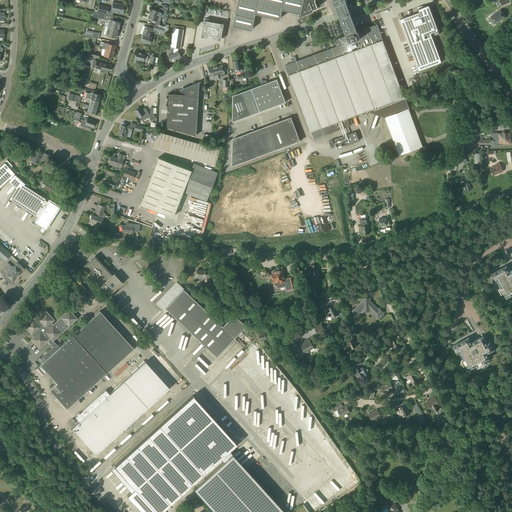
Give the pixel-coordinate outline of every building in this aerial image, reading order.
[(78,0),(87,2),(86,7),(93,9),(95,2),(87,0),(78,0)] [(237,0),(232,26),(250,30),(254,14),(278,19),(281,9),(300,14),(300,13),(310,8),(311,10),(316,8),(313,1),(313,0),(237,0)] [(339,15),(346,36),(358,31),(350,11),(345,0),(334,0),(333,0),(339,15)] [(113,13),(123,15),(125,4),(113,2),(111,12),(113,13)] [(421,11),(401,18),(415,55),(421,69),(443,60),(435,39),(433,32),(437,31),(440,29),(431,3),(426,5),(419,8),(421,11)] [(109,8),(99,5),(97,12),(107,14),(107,15),(112,16),(113,13),(111,12),(110,11),(109,9),(109,8)] [(151,9),(149,13),(158,16),(161,17),(163,18),(164,13),(166,14),(168,8),(163,6),(162,9),(160,9),(159,12),(151,9)] [(491,16),(496,24),(505,18),(500,10),(491,16)] [(149,13),(148,18),(156,21),(154,25),(158,26),(159,23),(159,22),(161,17),(158,16),(149,13)] [(108,28),(118,31),(120,23),(106,19),(104,27),(108,28)] [(387,25),(390,37),(405,33),(401,21),(387,25)] [(202,34),(203,35),(205,36),(206,37),(214,39),(215,38),(218,38),(219,37),(221,26),(220,25),(205,22),(204,23),(202,34)] [(292,63),(285,65),(310,133),(311,132),(314,139),(350,126),(347,119),(370,110),(385,118),(392,137),(399,155),(422,146),(404,98),(392,64),(390,60),(377,24),(358,31),(346,36),(334,40),(336,46),(296,61),(294,57),(290,58),(292,63)] [(143,35),(149,38),(152,29),(153,29),(145,26),(142,35),(143,35)] [(163,36),(164,28),(154,26),(153,29),(152,29),(154,30),(159,31),(158,34),(163,36)] [(118,31),(108,28),(105,35),(116,38),(118,31)] [(174,48),(178,49),(180,49),(183,30),(173,28),(170,47),(174,48)] [(149,38),(143,35),(140,41),(149,44),(150,42),(153,43),(154,39),(149,38)] [(105,47),(103,47),(102,49),(105,50),(104,56),(112,58),(114,50),(110,49),(109,50),(105,48),(105,47)] [(177,51),(173,53),(168,56),(171,61),(180,57),(177,51)] [(134,59),(133,62),(137,63),(138,60),(142,62),(143,60),(146,61),(148,56),(144,55),(144,54),(136,52),(134,59)] [(233,61),(234,70),(235,73),(241,71),(241,69),(242,69),(241,64),(240,64),(239,60),(233,61)] [(110,68),(110,65),(93,61),(92,67),(100,70),(100,71),(101,72),(104,73),(105,72),(105,71),(109,71),(110,70),(110,69),(110,68)] [(77,76),(85,78),(88,66),(81,64),(77,76)] [(214,67),(217,74),(220,73),(221,77),(225,76),(221,65),(214,67)] [(218,80),(217,74),(214,67),(208,69),(210,76),(212,76),(214,81),(218,80)] [(251,89),(260,112),(285,102),(277,79),(267,83),(266,81),(261,83),(262,85),(251,89)] [(166,127),(196,136),(199,83),(199,82),(183,89),(184,91),(182,92),(183,95),(168,95),(168,93),(166,127)] [(251,89),(242,92),(251,115),(260,112),(251,89)] [(251,115),(242,92),(233,96),(232,122),(251,115)] [(85,98),(91,99),(98,101),(100,95),(92,93),(91,93),(90,94),(86,93),(85,98)] [(89,106),(92,106),(97,108),(98,101),(91,99),(89,106)] [(92,106),(89,106),(84,104),(84,107),(88,108),(87,112),(95,114),(97,108),(92,106)] [(145,108),(142,110),(140,108),(139,108),(138,108),(136,109),(136,110),(134,111),(138,118),(140,116),(143,121),(149,117),(150,116),(145,108)] [(83,114),(77,112),(74,120),(80,122),(83,114)] [(267,126),(276,150),(300,141),(291,117),(267,126)] [(80,125),(85,127),(86,126),(92,128),(95,122),(87,119),(84,118),(84,120),(82,120),(80,125)] [(134,130),(141,132),(143,126),(135,124),(134,130)] [(127,125),(126,127),(121,125),(118,134),(127,137),(129,131),(131,132),(133,127),(127,125)] [(253,131),(262,155),(276,150),(267,126),(253,131)] [(253,131),(239,137),(248,160),(262,155),(253,131)] [(491,133),(491,140),(495,140),(495,138),(510,139),(510,134),(506,133),(505,132),(503,131),(502,133),(499,133),(495,133),(491,133)] [(216,150),(154,132),(149,147),(211,166),(216,150)] [(353,133),(327,143),(329,149),(335,147),(336,149),(356,142),(353,133)] [(248,160),(239,137),(232,139),(232,166),(248,160)] [(30,163),(32,164),(37,167),(39,162),(42,155),(35,151),(29,163),(30,163)] [(43,153),(42,155),(39,162),(47,166),(51,157),(43,153)] [(109,163),(121,167),(123,160),(125,156),(123,156),(123,155),(118,154),(117,158),(111,156),(109,163)] [(454,159),(454,160),(457,165),(463,162),(466,160),(463,154),(454,159)] [(150,185),(148,184),(140,204),(173,217),(182,192),(206,201),(217,172),(193,163),(191,170),(158,157),(149,180),(152,181),(150,185)] [(0,187),(9,179),(13,174),(14,175),(15,174),(4,163),(0,166),(0,187)] [(491,168),(493,175),(503,171),(500,163),(495,165),(496,166),(491,168)] [(125,169),(123,176),(132,179),(135,173),(125,169)] [(38,218),(36,222),(45,228),(48,223),(50,224),(52,219),(51,219),(58,207),(49,201),(48,202),(44,200),(45,199),(23,185),(24,183),(13,174),(8,180),(16,186),(8,199),(38,218)] [(471,190),(469,184),(467,178),(464,179),(464,180),(457,182),(459,188),(464,186),(466,191),(471,190)] [(105,185),(113,188),(115,188),(117,183),(115,182),(107,179),(105,185)] [(43,188),(51,193),(55,187),(47,182),(43,188)] [(97,217),(103,219),(104,216),(102,215),(105,207),(98,205),(95,213),(98,214),(97,217)] [(103,219),(97,217),(92,215),(89,221),(95,223),(95,224),(100,226),(103,219)] [(190,219),(188,227),(196,228),(196,226),(200,227),(202,219),(198,218),(197,222),(191,221),(191,219),(190,219)] [(360,220),(360,225),(361,225),(362,227),(363,234),(369,233),(367,223),(366,218),(361,219),(360,220)] [(388,219),(385,219),(385,218),(379,219),(380,226),(386,226),(386,225),(389,225),(388,219)] [(121,232),(132,233),(132,231),(139,231),(139,224),(126,223),(126,225),(122,225),(121,232)] [(0,235),(6,241),(9,238),(3,232),(0,235)] [(21,240),(16,238),(15,241),(23,245),(28,236),(24,234),(21,240)] [(32,254),(38,248),(30,240),(24,247),(32,254)] [(0,257),(5,261),(11,255),(0,244),(0,257)] [(90,260),(83,267),(109,295),(122,283),(114,274),(112,275),(97,259),(96,260),(94,259),(93,258),(91,261),(90,260)] [(5,265),(17,276),(24,268),(17,262),(13,268),(7,263),(5,265)] [(343,272),(342,262),(335,263),(336,267),(333,267),(334,273),(338,272),(340,274),(342,272),(343,272)] [(318,274),(317,264),(310,265),(311,267),(307,268),(307,273),(311,273),(311,275),(313,275),(315,276),(317,274),(318,274)] [(17,276),(5,265),(2,268),(8,273),(4,278),(10,284),(17,276)] [(491,274),(493,280),(496,278),(501,288),(498,289),(501,294),(504,293),(506,298),(511,294),(511,269),(509,271),(506,266),(491,274)] [(196,278),(201,279),(201,277),(205,277),(205,281),(208,282),(208,277),(209,277),(209,271),(196,270),(196,278)] [(272,274),(273,281),(275,280),(276,289),(284,287),(285,290),(295,288),(293,277),(285,279),(283,270),(273,272),(273,274),(272,274)] [(163,310),(165,308),(183,289),(176,283),(156,304),(163,310)] [(165,308),(216,357),(245,326),(233,315),(222,327),(183,289),(165,308)] [(353,311),(357,315),(363,309),(364,311),(368,311),(370,309),(378,318),(384,312),(379,308),(378,309),(370,301),(370,299),(363,299),(363,301),(353,311)] [(338,314),(333,306),(328,309),(327,308),(323,310),(327,317),(331,315),(332,318),(333,317),(336,317),(337,315),(338,314)] [(40,358),(44,362),(59,348),(52,340),(77,318),(69,310),(53,325),(50,323),(54,320),(46,311),(38,319),(36,322),(33,318),(24,326),(34,337),(31,339),(39,347),(47,340),(53,347),(40,358)] [(57,383),(55,386),(50,390),(67,409),(133,349),(100,311),(59,348),(44,362),(41,364),(40,365),(52,378),(57,383)] [(314,328),(317,333),(325,329),(322,324),(314,328)] [(391,342),(396,351),(402,347),(401,346),(405,344),(402,339),(399,341),(398,339),(399,338),(398,335),(392,338),(393,340),(393,341),(391,342)] [(453,346),(456,351),(458,350),(463,360),(460,361),(463,366),(466,364),(469,370),(476,365),(478,368),(483,365),(482,363),(489,359),(487,354),(491,351),(489,349),(492,347),(489,343),(487,344),(483,336),(471,343),(468,338),(453,346)] [(357,346),(353,338),(347,341),(348,343),(343,345),(345,350),(350,347),(351,349),(352,349),(355,349),(356,347),(357,346)] [(300,344),(301,346),(306,354),(310,352),(308,350),(314,347),(309,339),(300,344)] [(79,421),(72,428),(95,454),(168,389),(145,361),(109,394),(105,390),(75,417),(79,421)] [(125,361),(112,372),(115,376),(128,364),(125,361)] [(371,374),(366,365),(360,368),(360,367),(355,369),(359,377),(363,375),(364,377),(366,376),(368,377),(369,374),(371,374)] [(406,374),(407,377),(408,376),(413,384),(414,384),(417,384),(418,382),(419,381),(415,373),(410,375),(409,373),(406,374)] [(381,386),(382,388),(382,390),(384,391),(385,393),(387,392),(388,395),(393,393),(391,389),(393,388),(390,382),(381,386)] [(192,395),(170,415),(114,466),(134,488),(127,495),(142,511),(160,511),(214,464),(219,459),(229,450),(236,444),(192,395)] [(435,397),(427,401),(428,403),(427,405),(429,406),(430,408),(432,407),(434,411),(439,409),(437,404),(439,403),(440,406),(443,405),(439,398),(437,399),(435,397)] [(399,408),(404,417),(405,416),(407,416),(408,414),(410,413),(405,405),(399,408)] [(337,411),(340,416),(343,414),(343,415),(350,412),(349,410),(349,408),(347,407),(347,406),(337,411)] [(369,414),(370,415),(369,418),(372,419),(372,420),(381,416),(378,410),(369,414)] [(222,463),(193,489),(197,494),(213,511),(284,511),(229,450),(219,459),(222,463)] [(253,472),(263,462),(261,461),(251,470),(253,472)] [(328,468),(333,473),(336,469),(331,464),(328,468)] [(320,482),(322,481),(313,471),(311,473),(320,482)] [(293,486),(302,497),(309,490),(302,481),(299,483),(297,481),(293,486)] [(286,490),(285,492),(294,500),(296,499),(286,490)] [(288,508),(290,506),(280,496),(278,498),(288,508)] [(399,511),(395,503),(388,507),(390,511),(399,511)]
